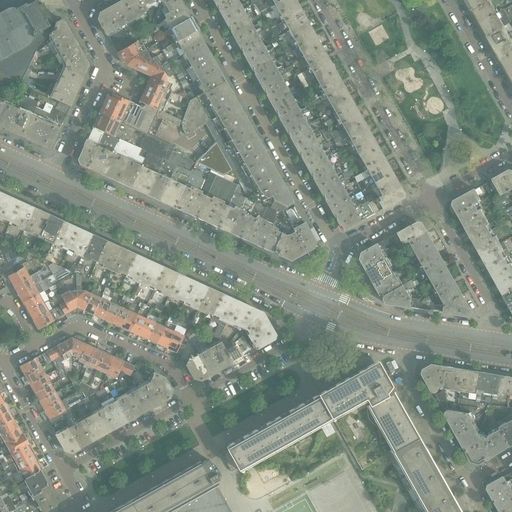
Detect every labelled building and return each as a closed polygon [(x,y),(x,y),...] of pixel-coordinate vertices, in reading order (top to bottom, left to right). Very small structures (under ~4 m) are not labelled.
[(0,0),(0,58),(26,44),(28,42),(30,40),(31,37),(32,37),(41,32),(40,30),(49,25),(46,20),(50,17),(42,4),(38,7),(35,1),(32,2),(31,0),(0,0)] [(133,19),(123,0),(101,12),(99,21),(106,34),(120,26),(122,25),(133,19)] [(157,0),(159,1),(159,0),(123,0),(133,19),(143,13),(142,11),(146,9),(143,5),(153,0),(157,0)] [(181,4),(178,0),(159,0),(159,1),(162,1),(169,14),(165,16),(167,20),(166,21),(171,29),(189,18),(181,4)] [(239,3),(237,0),(213,0),(225,21),(248,7),(246,3),(242,5),(239,3)] [(282,0),(272,0),(257,9),(260,14),(261,13),(261,12),(269,8),(275,4),(282,0)] [(306,20),(297,5),(294,0),(282,0),(275,4),(282,17),(268,25),(275,37),(280,34),(275,26),(284,21),(289,30),(306,20)] [(489,1),(488,0),(465,0),(472,11),(489,1)] [(510,23),(503,11),(497,14),(491,2),(490,2),(489,1),(472,11),(479,24),(486,37),(504,26),(510,23)] [(250,24),(246,16),(246,13),(250,11),(248,7),(225,21),(236,41),(260,28),(258,24),(254,26),(250,24)] [(263,16),(271,12),(269,8),(261,12),(261,13),(263,16)] [(203,44),(195,30),(189,18),(171,29),(177,41),(170,45),(167,40),(160,44),(161,45),(159,46),(160,48),(162,52),(164,56),(169,53),(169,52),(180,46),(185,54),(203,44)] [(76,43),(72,35),(64,21),(61,20),(56,23),(55,27),(57,30),(51,33),(50,36),(40,43),(40,44),(39,46),(41,49),(52,41),(58,53),(76,43)] [(320,46),(312,31),(306,20),(289,30),(293,38),(289,40),(291,45),(296,42),(303,55),(320,46)] [(132,45),(125,32),(122,25),(120,26),(106,34),(117,53),(132,45)] [(511,39),(509,35),(504,26),(486,37),(493,50),(501,63),(511,56),(511,39)] [(263,45),(258,37),(258,34),(262,32),(260,28),(236,41),(248,63),(272,49),(269,45),(266,47),(263,45)] [(136,42),(143,38),(141,34),(134,37),(129,29),(125,32),(132,45),(136,42)] [(279,44),(276,38),(270,41),(273,48),(279,44)] [(132,67),(138,53),(144,50),(142,45),(139,47),(136,42),(132,45),(117,53),(120,60),(123,58),(126,65),(132,67)] [(82,79),(89,64),(76,43),(58,53),(65,66),(63,71),(82,79)] [(217,69),(203,44),(185,54),(192,66),(185,70),(191,81),(198,77),(199,79),(217,69)] [(328,61),(326,56),(320,46),(303,55),(310,67),(315,76),(318,81),(334,71),(328,61)] [(274,66),(270,58),(270,55),(274,53),(272,49),(248,63),(259,82),(283,69),(281,66),(278,68),(274,66)] [(143,64),(150,60),(144,50),(138,53),(132,67),(140,71),(143,64)] [(285,55),(282,50),(279,51),(281,54),(276,56),(278,59),(285,55)] [(511,56),(501,63),(511,82),(511,56)] [(290,65),(286,57),(282,59),(286,67),(290,65)] [(160,68),(154,58),(150,60),(143,64),(140,71),(148,75),(150,70),(154,72),(160,68)] [(164,75),(167,74),(169,78),(175,75),(169,64),(165,66),(160,68),(154,72),(150,70),(148,75),(151,76),(149,81),(166,90),(170,83),(164,80),(166,77),(164,75)] [(180,72),(177,66),(172,69),(176,75),(180,72)] [(224,82),(223,79),(217,69),(199,79),(202,85),(201,86),(205,93),(224,82)] [(286,87),(284,83),(281,78),(281,76),(286,74),(283,69),(259,82),(271,103),(294,89),(293,87),(290,89),(286,87)] [(306,81),(305,79),(310,76),(307,70),(301,73),(297,76),(300,82),(302,86),(304,89),(310,85),(307,80),(306,81)] [(70,105),(82,79),(63,71),(51,97),(70,105)] [(349,97),(343,86),(334,71),(318,81),(325,93),(319,96),(322,101),(327,98),(331,106),(349,97)] [(162,99),(166,90),(149,81),(145,91),(162,99)] [(237,105),(232,95),(224,82),(205,93),(203,94),(210,105),(204,108),(210,120),(237,105)] [(299,109),(297,106),(293,99),(293,96),(297,94),(294,89),(271,103),(282,123),(306,110),(305,107),(301,109),(299,109)] [(164,99),(162,99),(145,91),(140,102),(159,110),(164,99)] [(40,120),(31,116),(38,102),(28,98),(22,112),(8,105),(12,98),(6,96),(0,93),(0,126),(47,149),(51,147),(60,128),(59,128),(60,125),(61,125),(66,113),(55,108),(52,107),(46,119),(41,117),(40,120)] [(147,136),(156,117),(179,127),(180,124),(181,125),(182,121),(180,120),(176,118),(159,111),(159,110),(140,102),(138,105),(113,94),(112,94),(111,94),(108,95),(108,96),(107,95),(99,114),(119,123),(145,135),(139,148),(142,150),(148,152),(167,161),(168,160),(189,170),(191,166),(193,167),(195,162),(196,162),(199,156),(175,144),(173,148),(147,136)] [(318,97),(311,101),(313,105),(322,101),(319,96),(318,97)] [(333,139),(363,122),(349,97),(331,106),(336,114),(339,119),(334,122),(332,118),(324,123),(326,128),(328,130),(335,126),(335,125),(340,122),(343,128),(337,132),(336,130),(330,134),(333,138),(333,139)] [(58,102),(57,103),(55,108),(66,113),(69,108),(58,102)] [(218,147),(251,128),(237,105),(210,120),(205,123),(218,147)] [(310,129),(309,127),(305,120),(306,117),(309,115),(306,110),(282,123),(295,146),(319,132),(317,128),(313,130),(310,129)] [(116,129),(119,123),(99,114),(93,127),(104,133),(113,137),(113,135),(123,139),(126,133),(121,131),(116,129)] [(377,148),(369,133),(363,122),(333,139),(336,143),(340,141),(348,137),(360,158),(377,148)] [(264,152),(259,143),(251,128),(218,147),(232,170),(240,166),(264,152)] [(319,145),(317,142),(317,137),(320,136),(323,134),(327,141),(333,138),(330,134),(328,130),(326,128),(319,132),(295,146),(306,166),(331,153),(328,148),(325,151),(320,148),(319,145)] [(117,181),(130,153),(124,150),(122,156),(111,152),(117,142),(103,135),(98,146),(88,167),(117,181)] [(88,167),(98,146),(87,141),(78,160),(79,163),(88,167)] [(146,193),(155,172),(141,165),(144,160),(148,152),(142,150),(139,157),(140,158),(137,163),(133,161),(135,157),(134,157),(137,151),(132,148),(130,153),(117,181),(131,187),(146,194),(146,193)] [(386,163),(383,158),(377,148),(360,158),(374,184),(392,173),(386,163)] [(277,176),(271,164),(264,152),(240,166),(247,177),(250,176),(257,188),(277,176)] [(330,166),(328,163),(329,158),(333,156),(331,153),(306,166),(318,186),(341,173),(339,170),(336,172),(332,169),(330,166)] [(349,164),(357,159),(355,156),(347,161),(349,164)] [(344,159),(339,162),(343,168),(342,169),(344,172),(341,173),(342,174),(350,170),(349,167),(348,165),(344,159)] [(175,207),(191,171),(176,165),(170,178),(155,172),(146,193),(146,194),(175,207)] [(197,190),(202,177),(201,177),(203,173),(195,169),(195,171),(192,169),(191,171),(175,207),(186,212),(197,190)] [(350,170),(342,174),(343,177),(344,178),(346,177),(352,173),(350,170)] [(511,171),(509,171),(484,184),(490,194),(498,189),(502,195),(510,191),(511,189),(511,171)] [(344,191),(340,183),(340,179),(343,177),(342,174),(341,173),(318,186),(329,207),(353,194),(351,191),(348,192),(344,191)] [(398,184),(392,173),(374,184),(381,196),(378,198),(380,202),(378,203),(382,209),(401,198),(403,193),(400,188),(398,184)] [(217,199),(219,196),(226,180),(216,176),(207,194),(197,217),(207,222),(217,199)] [(292,202),(285,190),(277,176),(257,188),(260,193),(254,196),(251,201),(255,203),(254,205),(268,198),(271,196),(273,200),(270,208),(267,206),(266,207),(275,211),(282,208),(286,206),(292,202)] [(228,204),(231,200),(233,194),(237,185),(226,180),(219,196),(217,199),(207,222),(219,227),(228,204)] [(240,209),(242,205),(245,199),(245,198),(238,194),(241,188),(238,183),(237,185),(233,194),(231,200),(228,204),(219,227),(230,232),(240,209)] [(197,217),(207,194),(197,190),(186,212),(197,217)] [(478,203),(476,199),(478,198),(474,190),(455,201),(454,206),(458,214),(475,205),(478,203)] [(504,200),(511,195),(511,193),(510,191),(502,195),(504,200)] [(10,222),(19,202),(0,193),(0,219),(2,221),(3,219),(10,222)] [(346,229),(378,211),(373,201),(376,199),(373,194),(365,198),(367,200),(354,208),(352,205),(352,200),(355,198),(353,194),(329,207),(339,225),(341,224),(343,228),(346,229)] [(502,207),(497,198),(492,200),(493,201),(492,202),(493,204),(494,204),(497,210),(502,207)] [(240,237),(250,214),(254,205),(255,203),(251,201),(245,199),(242,205),(240,209),(230,232),(233,233),(240,237)] [(39,235),(48,215),(19,202),(10,222),(16,225),(16,227),(17,227),(32,234),(33,232),(39,235)] [(314,242),(305,226),(292,202),(286,206),(282,208),(282,233),(273,252),(290,260),(313,247),(314,242)] [(490,225),(480,209),(478,210),(475,205),(458,214),(473,241),(490,232),(498,227),(501,225),(509,220),(506,216),(498,221),(498,220),(495,222),(490,225)] [(262,247),(272,224),(275,211),(266,207),(262,219),(251,242),(262,247)] [(273,252),(282,233),(282,208),(275,211),(272,224),(262,247),(273,252)] [(251,242),(262,219),(255,216),(250,214),(240,237),(247,240),(251,242)] [(68,248),(76,228),(48,215),(39,235),(46,238),(45,240),(61,247),(62,245),(68,248)] [(432,244),(426,234),(420,224),(415,223),(387,238),(391,245),(394,249),(404,243),(407,242),(414,254),(432,244)] [(97,261),(105,241),(76,228),(68,248),(75,251),(73,253),(89,260),(90,258),(97,261)] [(502,248),(495,236),(493,237),(490,232),(473,241),(488,268),(510,256),(506,249),(504,246),(502,248)] [(391,273),(379,252),(391,245),(387,238),(360,253),(358,259),(372,284),(391,273)] [(126,274),(135,255),(105,241),(97,261),(104,264),(103,267),(118,274),(119,271),(126,274)] [(0,250),(2,255),(16,247),(4,242),(0,244),(0,250)] [(446,270),(440,259),(432,244),(414,254),(419,264),(418,265),(417,264),(412,267),(411,266),(405,269),(407,273),(408,274),(421,267),(428,280),(446,270)] [(22,254),(19,248),(18,247),(7,253),(11,261),(22,254)] [(28,261),(36,256),(27,252),(24,254),(28,261)] [(403,266),(396,253),(390,256),(392,260),(388,262),(391,267),(393,265),(396,270),(403,266)] [(155,287),(164,268),(135,255),(126,274),(133,277),(131,280),(147,287),(148,284),(155,287)] [(511,259),(510,256),(488,268),(503,294),(511,289),(511,259)] [(74,273),(76,267),(68,263),(65,269),(74,273)] [(29,277),(24,268),(22,264),(12,270),(14,274),(8,277),(7,280),(9,282),(12,283),(13,285),(29,277)] [(184,300),(192,281),(164,268),(155,287),(161,290),(160,293),(176,300),(178,298),(184,300)] [(460,295),(454,284),(446,270),(428,280),(435,291),(433,292),(434,294),(436,293),(440,301),(437,303),(432,303),(428,297),(422,300),(425,305),(426,307),(442,305),(460,295)] [(41,275),(39,271),(32,275),(34,279),(41,275)] [(59,283),(70,277),(66,271),(56,277),(59,283)] [(91,294),(84,291),(81,291),(81,276),(76,273),(76,291),(77,307),(84,310),(91,294)] [(405,292),(414,287),(415,286),(411,280),(409,276),(403,279),(405,283),(399,287),(391,273),(372,284),(379,296),(380,296),(384,303),(406,307),(408,297),(405,292)] [(18,294),(33,285),(29,277),(13,285),(18,294)] [(213,314),(221,294),(192,281),(184,300),(190,303),(189,306),(205,313),(207,311),(213,314)] [(23,303),(38,294),(42,292),(43,291),(38,283),(34,285),(33,285),(18,294),(23,303)] [(43,295),(57,288),(55,284),(53,285),(44,291),(43,291),(42,292),(43,295)] [(511,289),(503,294),(511,310),(511,289)] [(77,307),(76,291),(69,290),(61,295),(65,303),(70,311),(77,307)] [(93,315),(100,298),(95,296),(97,293),(93,291),(92,294),(91,294),(84,310),(87,312),(87,313),(90,315),(92,314),(93,315)] [(28,312),(43,303),(38,294),(23,303),(28,312)] [(53,302),(62,298),(60,294),(51,298),(53,302)] [(102,319),(109,302),(111,298),(102,294),(100,298),(93,315),(96,316),(96,317),(100,319),(101,318),(102,319)] [(241,328),(250,307),(221,294),(213,314),(219,317),(218,319),(235,327),(235,325),(241,328)] [(466,316),(469,312),(460,295),(442,305),(426,307),(428,310),(466,316)] [(423,306),(421,302),(419,300),(409,298),(408,297),(406,307),(428,310),(426,307),(425,305),(423,306)] [(111,323),(118,307),(109,302),(102,319),(105,320),(106,322),(109,323),(110,322),(111,323)] [(48,312),(43,303),(28,312),(33,320),(48,312)] [(70,311),(65,303),(60,306),(61,308),(65,314),(70,311)] [(64,314),(60,306),(56,308),(61,316),(64,314)] [(120,327),(128,311),(118,307),(111,323),(114,324),(115,326),(118,327),(119,327),(120,327)] [(242,356),(274,339),(275,335),(262,313),(250,307),(241,328),(247,330),(249,334),(247,336),(251,342),(248,344),(242,336),(237,341),(235,340),(239,336),(237,333),(233,339),(229,343),(225,348),(227,352),(237,347),(242,356)] [(129,331),(137,315),(128,311),(120,327),(123,328),(124,330),(127,331),(129,331)] [(38,329),(55,319),(53,314),(50,315),(48,312),(33,320),(38,329)] [(139,335),(146,319),(137,315),(129,331),(132,333),(133,334),(136,336),(138,335),(139,335)] [(148,340),(155,323),(146,319),(139,335),(142,337),(142,338),(145,340),(147,339),(148,340)] [(180,343),(184,334),(178,331),(182,322),(178,321),(173,332),(166,348),(169,349),(169,351),(173,352),(174,352),(175,352),(180,343)] [(157,344),(164,328),(155,323),(148,340),(151,341),(151,342),(154,344),(156,343),(157,344)] [(222,332),(224,326),(219,324),(214,335),(219,337),(222,332)] [(166,348),(173,332),(164,328),(157,344),(160,345),(160,347),(164,348),(165,347),(166,348)] [(71,338),(57,346),(62,355),(65,359),(72,355),(71,338)] [(79,359),(85,344),(81,342),(80,340),(77,339),(75,339),(71,338),(72,355),(79,359)] [(219,338),(219,339),(220,342),(224,349),(225,348),(229,343),(219,338)] [(208,376),(232,362),(227,352),(225,348),(224,349),(220,342),(197,355),(208,376)] [(181,354),(185,345),(180,343),(175,352),(181,354)] [(88,365),(95,349),(93,347),(92,346),(89,344),(87,345),(85,344),(79,359),(78,361),(84,363),(82,367),(83,368),(81,372),(84,374),(88,365)] [(55,359),(62,355),(57,346),(47,352),(52,361),(55,359)] [(242,356),(237,347),(227,352),(232,362),(237,359),(242,356)] [(97,369),(104,353),(101,351),(101,350),(98,348),(96,349),(95,349),(88,365),(97,369)] [(52,361),(47,352),(42,355),(47,364),(52,361)] [(106,373),(113,357),(111,356),(110,354),(107,353),(105,353),(104,353),(97,369),(106,373)] [(64,367),(61,362),(61,361),(65,359),(62,355),(55,359),(60,367),(61,369),(64,367)] [(208,376),(197,355),(194,357),(191,356),(186,365),(193,378),(200,380),(208,376)] [(115,377),(123,361),(120,360),(119,358),(116,357),(114,357),(113,357),(106,373),(115,377)] [(25,376),(40,367),(36,358),(20,367),(20,368),(20,369),(21,372),(23,373),(25,376)] [(60,367),(55,359),(52,361),(56,369),(60,367)] [(124,372),(128,364),(123,361),(115,377),(119,379),(124,372)] [(413,426),(392,389),(388,389),(387,387),(390,385),(377,361),(353,375),(225,446),(227,450),(221,453),(231,472),(364,397),(395,451),(398,450),(420,437),(419,437),(417,438),(411,427),(413,426)] [(130,375),(132,369),(134,366),(128,364),(124,372),(130,375)] [(443,388),(447,368),(432,365),(424,370),(423,374),(433,391),(434,391),(436,391),(437,390),(438,388),(438,387),(443,388)] [(30,384),(46,375),(40,367),(25,376),(25,378),(26,381),(28,381),(30,384)] [(64,376),(60,368),(56,370),(61,378),(64,376)] [(478,390),(481,373),(447,368),(443,388),(476,393),(476,390),(478,390)] [(171,391),(163,378),(153,373),(149,381),(161,402),(169,398),(171,391)] [(509,395),(511,378),(481,373),(478,390),(485,391),(484,393),(486,393),(493,394),(499,395),(502,396),(503,394),(509,395)] [(34,393),(50,384),(51,384),(46,375),(30,384),(30,385),(29,387),(31,390),(33,390),(34,393)] [(81,390),(79,386),(76,381),(72,383),(77,392),(81,390)] [(161,402),(149,381),(127,394),(139,414),(161,402)] [(85,396),(89,387),(90,386),(80,382),(79,386),(81,390),(85,397),(85,396)] [(114,390),(112,387),(115,385),(114,383),(107,387),(110,392),(114,390)] [(39,401),(55,393),(50,384),(34,393),(35,394),(34,395),(36,398),(38,399),(39,401)] [(87,398),(97,392),(89,387),(85,396),(87,398)] [(98,399),(110,392),(107,387),(95,393),(98,399)] [(457,411),(458,405),(447,404),(443,391),(435,396),(444,412),(466,451),(471,448),(476,436),(478,433),(471,422),(474,421),(470,413),(466,413),(467,406),(460,405),(459,412),(457,411)] [(44,410),(60,401),(55,393),(39,401),(40,402),(39,404),(41,407),(43,407),(44,410)] [(139,414),(127,394),(103,407),(115,428),(139,414)] [(65,410),(60,401),(44,410),(44,411),(44,412),(46,415),(47,416),(49,419),(64,410),(65,410)] [(0,415),(9,411),(7,407),(7,406),(6,404),(5,403),(4,402),(0,404),(0,415)] [(115,428),(103,407),(79,421),(91,441),(115,428)] [(52,424),(62,418),(67,416),(64,410),(49,419),(52,424)] [(0,426),(13,419),(13,418),(13,417),(12,414),(11,414),(9,411),(0,415),(0,426)] [(0,436),(18,427),(16,424),(17,422),(15,420),(14,420),(13,419),(0,426),(0,436)] [(511,443),(511,420),(503,425),(501,419),(496,422),(500,428),(509,445),(511,443)] [(91,441),(79,421),(68,427),(55,434),(64,450),(71,452),(91,441)] [(329,422),(320,427),(327,437),(335,432),(329,422)] [(6,445),(24,435),(21,431),(20,430),(18,427),(0,436),(0,438),(2,443),(4,442),(6,445)] [(504,449),(509,445),(500,428),(501,430),(488,437),(488,439),(476,436),(471,448),(466,451),(472,461),(479,463),(504,449)] [(11,454),(29,444),(24,435),(6,445),(8,449),(7,450),(9,455),(11,454)] [(461,511),(452,495),(426,449),(423,450),(417,440),(420,438),(420,437),(398,450),(432,511),(461,511)] [(15,462),(33,452),(29,444),(11,454),(13,457),(11,458),(14,463),(15,462)] [(20,470),(38,460),(33,452),(15,462),(20,470)] [(231,511),(225,501),(219,489),(218,489),(217,486),(219,485),(218,484),(218,485),(215,480),(218,478),(208,460),(207,458),(200,463),(199,461),(108,511),(231,511)] [(39,471),(43,469),(42,468),(43,467),(41,464),(39,463),(38,460),(20,470),(19,470),(24,479),(39,471)] [(56,501),(39,471),(24,479),(23,479),(41,511),(42,511),(55,505),(56,501)] [(17,482),(12,475),(8,477),(13,484),(17,482)] [(511,481),(511,480),(507,482),(504,477),(488,485),(487,489),(500,511),(504,511),(511,507),(511,481)] [(0,487),(10,482),(8,478),(0,482),(0,487)] [(11,511),(8,511),(2,500),(1,499),(0,499),(0,511),(23,511),(27,510),(24,505),(13,511),(11,511)] [(31,505),(27,499),(22,502),(26,508),(31,505)]
